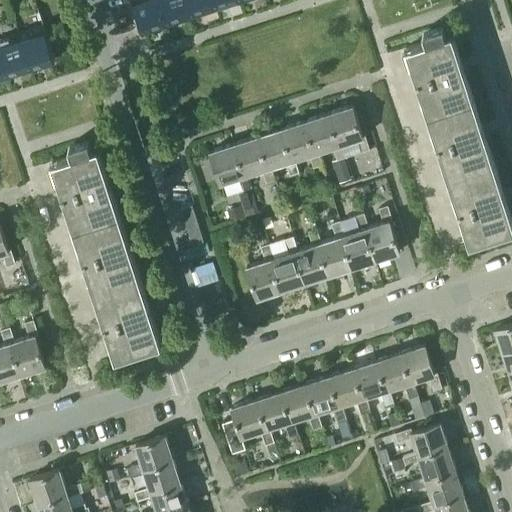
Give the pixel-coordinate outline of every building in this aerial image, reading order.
[(168,22),(161,0),(133,0),(137,9),(144,30),(145,30),(144,26),(167,19),(168,22)] [(187,0),(161,0),(168,22),(169,22),(168,18),(191,11),(192,14),(187,0)] [(187,0),(192,14),(193,14),(192,11),(215,3),(216,7),(214,0),(187,0)] [(44,24),(19,32),(30,66),(31,66),(30,63),(53,55),(54,59),(55,59),(48,37),(44,24)] [(426,39),(446,33),(443,24),(423,31),(426,39)] [(467,69),(464,59),(461,60),(453,35),(453,34),(452,31),(446,33),(426,39),(406,46),(407,50),(408,49),(428,112),(473,97),(464,70),(467,69)] [(18,71),(30,66),(19,32),(0,38),(0,54),(6,74),(7,74),(6,71),(16,67),(18,71)] [(428,112),(449,177),(494,162),(485,134),(488,133),(485,124),(482,124),(473,97),(428,112)] [(339,142),(343,142),(342,141),(357,136),(362,150),(370,148),(365,133),(363,134),(353,103),(329,111),(339,142)] [(315,150),(318,150),(318,149),(334,144),(338,158),(347,155),(343,142),(339,142),(329,111),(305,119),(315,150)] [(291,157),(295,157),(309,152),(314,166),(323,163),(318,150),(315,150),(305,119),(281,126),(291,157)] [(268,165),(271,165),(286,160),(291,174),(299,171),(295,157),(291,157),(281,126),(258,134),(268,165)] [(244,173),(247,173),(262,168),(266,181),(275,178),(271,165),(268,165),(258,134),(234,142),(244,173)] [(72,154),(92,147),(89,138),(69,145),(72,154)] [(210,149),(220,181),(238,175),(242,188),(251,185),(247,173),(244,173),(234,142),(210,149)] [(119,211),(110,183),(113,182),(110,172),(107,173),(99,149),(99,148),(98,145),(92,147),(72,154),(52,160),(53,164),(54,164),(74,226),(119,211)] [(509,198),(506,188),(503,189),(494,162),(449,177),(470,242),(511,227),(511,217),(506,199),(509,198)] [(348,166),(336,170),(340,182),(351,178),(348,166)] [(357,187),(359,194),(370,191),(368,184),(357,187)] [(256,200),(252,187),(242,190),(246,204),(256,200)] [(392,218),(388,204),(380,206),(384,220),(369,225),(366,226),(376,258),(400,250),(390,219),(392,218)] [(228,210),(231,218),(231,219),(232,218),(243,215),(240,206),(228,210)] [(128,238),(119,211),(74,226),(95,291),(140,276),(131,248),(134,247),(131,237),(128,238)] [(366,226),(369,225),(365,212),(356,215),(360,228),(345,233),(342,234),(352,265),(376,258),(366,226)] [(342,234),(345,233),(341,220),(332,222),(336,236),(322,240),(319,242),(329,273),(352,265),(342,234)] [(0,252),(3,251),(8,264),(16,262),(11,247),(9,248),(0,221),(0,252)] [(319,242),(322,240),(318,227),(309,230),(313,243),(298,248),(295,249),(305,281),(329,273),(319,242)] [(295,249),(298,248),(294,235),(285,238),(289,251),(274,256),(271,257),(281,288),(305,281),(295,249)] [(271,257),(274,256),(270,243),(261,246),(265,258),(247,264),(257,296),(281,288),(271,257)] [(95,291),(116,356),(161,341),(152,313),(155,312),(152,302),(149,303),(140,276),(95,291)] [(40,332),(35,317),(26,320),(31,334),(15,339),(12,340),(22,371),(46,363),(37,333),(40,332)] [(511,349),(511,321),(495,326),(504,352),(511,349)] [(12,340),(15,339),(10,325),(2,327),(7,341),(0,343),(0,378),(22,371),(12,340)] [(434,371),(425,342),(400,350),(410,380),(414,378),(429,373),(434,388),(442,386),(437,370),(434,371)] [(410,380),(400,350),(376,358),(386,388),(390,386),(405,381),(409,395),(418,392),(414,378),(410,380)] [(386,388),(376,358),(353,366),(362,395),(366,394),(381,389),(385,403),(394,400),(390,386),(386,388)] [(362,395),(353,366),(329,374),(338,403),(342,402),(357,397),(361,410),(370,407),(366,394),(362,395)] [(338,403),(329,374),(305,381),(314,411),(318,410),(333,405),(338,418),(346,415),(342,402),(338,403)] [(314,411),(305,381),(281,389),(290,419),(293,417),(309,413),(313,426),(322,423),(318,410),(314,411)] [(266,426),(270,425),(285,420),(289,434),(298,431),(293,417),(290,419),(281,389),(257,397),(266,426)] [(409,395),(412,404),(421,401),(418,392),(409,395)] [(266,426),(257,397),(232,405),(236,417),(224,421),(233,450),(245,446),(241,434),(261,428),(266,441),(275,438),(270,425),(266,426)] [(425,414),(435,411),(430,398),(421,401),(425,414)] [(401,422),(397,410),(388,413),(392,425),(401,422)] [(351,432),(346,418),(338,421),(343,435),(351,432)] [(448,444),(440,420),(412,429),(411,426),(395,431),(398,440),(413,435),(418,451),(419,454),(448,444)] [(165,433),(136,442),(142,461),(127,465),(130,474),(145,469),(144,467),(173,458),(165,433)] [(419,454),(418,451),(403,456),(405,464),(421,459),(426,475),(427,478),(456,468),(448,444),(419,454)] [(378,449),(382,462),(391,459),(386,446),(378,449)] [(402,455),(391,459),(394,470),(406,466),(405,464),(403,456),(402,455)] [(144,467),(145,469),(150,485),(135,489),(138,497),(152,493),(152,491),(181,481),(173,458),(144,467)] [(245,458),(233,462),(236,473),(249,468),(245,458)] [(67,492),(68,494),(84,489),(81,480),(65,485),(60,467),(30,476),(38,501),(67,492)] [(117,467),(108,470),(110,479),(119,476),(117,467)] [(427,478),(426,475),(411,480),(413,488),(414,489),(428,483),(433,499),(434,502),(464,492),(456,468),(427,478)] [(88,478),(81,480),(84,489),(91,487),(88,478)] [(413,488),(411,480),(403,482),(406,491),(413,488)] [(167,511),(189,505),(181,481),(152,491),(152,493),(157,508),(143,511),(167,511)] [(103,484),(96,487),(99,495),(106,493),(103,484)] [(67,492),(38,501),(41,511),(95,511),(111,507),(109,499),(73,510),(68,494),(67,492)] [(434,502),(433,499),(418,504),(420,511),(423,511),(436,508),(437,511),(469,511),(464,492),(434,502)]
